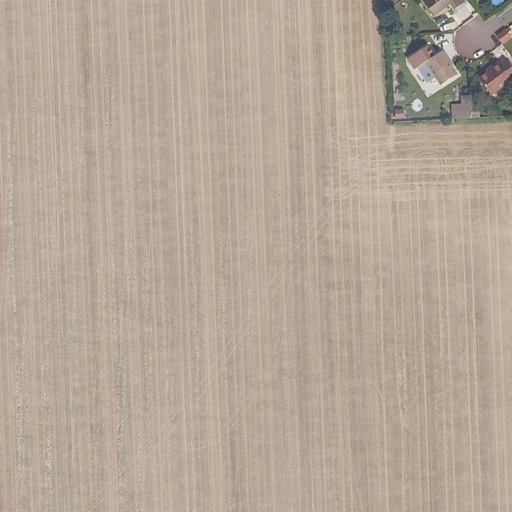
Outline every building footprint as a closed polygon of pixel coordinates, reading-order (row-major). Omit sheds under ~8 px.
[(451,4),(456,10),(464,4),(461,0),(424,0),(423,1),(434,16),(451,4)] [(466,18),(475,13),(469,4),(460,9),(466,18)] [(506,30),(497,37),(502,44),(511,37),(506,30)] [(426,63),(441,85),(457,75),(442,52),(435,57),(429,47),(408,60),(415,70),(426,63)] [(479,79),(492,95),(511,79),(511,68),(506,59),(500,64),(497,61),(490,67),(492,69),(479,79)] [(472,118),(471,98),(463,98),(463,105),(464,119),(472,118)] [(463,105),(453,106),(453,119),(464,119),(463,105)] [(396,110),(397,119),(406,118),(405,109),(396,110)]
